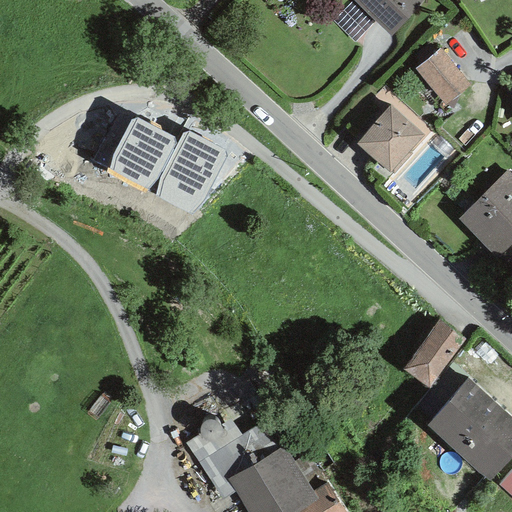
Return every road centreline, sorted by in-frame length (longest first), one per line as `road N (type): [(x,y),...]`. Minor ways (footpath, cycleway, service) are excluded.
road 1 (unclassified): [(0,177),(40,129),(84,103),(134,91),(172,97),(212,114),(390,263),(424,283),(448,283)]
road 2 (tertiary): [(142,0),(448,283)]
road 3 (track): [(154,498),(152,404),(114,308),(78,254),(0,196)]
